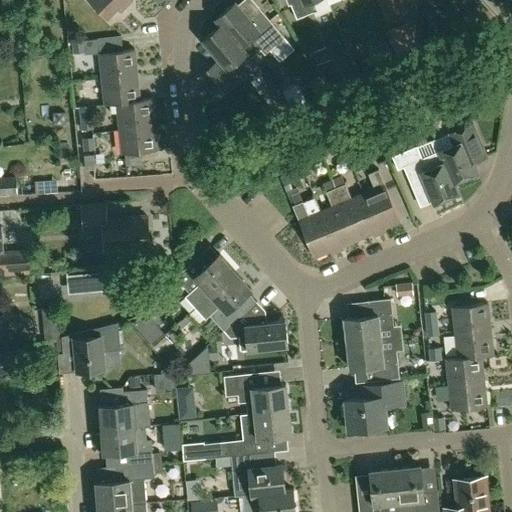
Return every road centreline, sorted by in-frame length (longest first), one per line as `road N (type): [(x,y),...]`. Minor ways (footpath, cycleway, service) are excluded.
road 1 (residential): [(321,448),(511,436)]
road 2 (residential): [(307,297),(478,224)]
road 3 (residential): [(198,174),(180,39),(200,0)]
road 4 (residential): [(198,174),(307,297)]
road 5 (residential): [(321,448),(307,297)]
